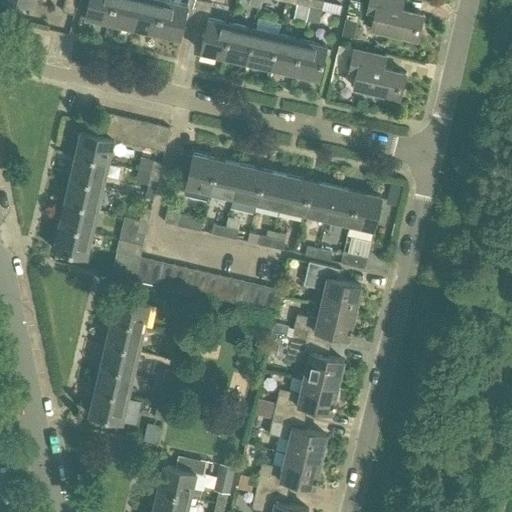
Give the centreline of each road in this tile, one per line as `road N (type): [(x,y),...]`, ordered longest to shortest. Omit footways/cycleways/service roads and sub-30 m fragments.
road 1 (residential): [(0,62),(434,157)]
road 2 (residential): [(347,511),(434,157)]
road 3 (residential): [(51,511),(0,279)]
road 4 (residential): [(434,157),(473,0)]
